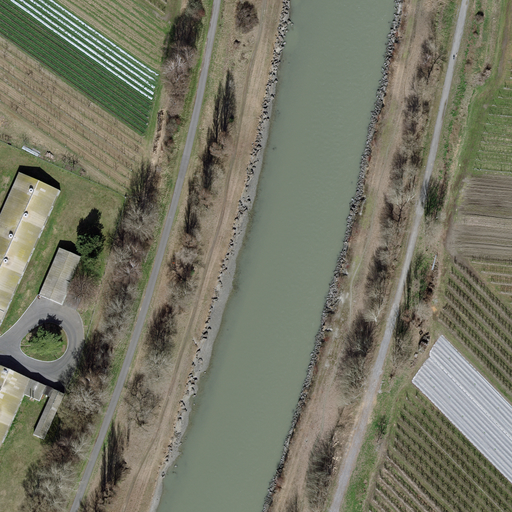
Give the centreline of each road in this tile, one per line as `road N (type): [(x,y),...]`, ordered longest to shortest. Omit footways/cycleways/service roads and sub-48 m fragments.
road 1 (track): [(73,511),(169,222),(217,0)]
road 2 (track): [(334,511),(410,255),(465,0)]
road 3 (track): [(8,346),(42,316),(65,320),(77,335),(76,356),(63,372),(42,376),(14,359)]
